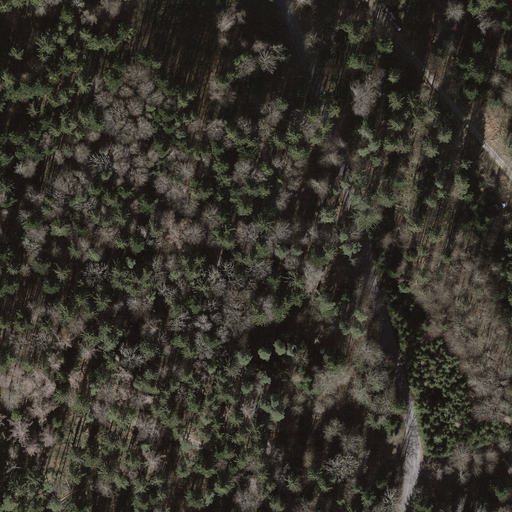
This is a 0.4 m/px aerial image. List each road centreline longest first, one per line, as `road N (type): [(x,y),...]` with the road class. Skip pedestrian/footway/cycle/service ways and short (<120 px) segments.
road 1 (unclassified): [(404,511),(413,433),(325,101),(283,0)]
road 2 (track): [(91,85),(136,165),(191,208),(213,238),(235,354),(292,511)]
road 3 (track): [(275,511),(209,449),(0,380)]
road 4 (track): [(0,336),(42,310),(77,258),(91,85)]
road 5 (track): [(368,0),(511,175)]
